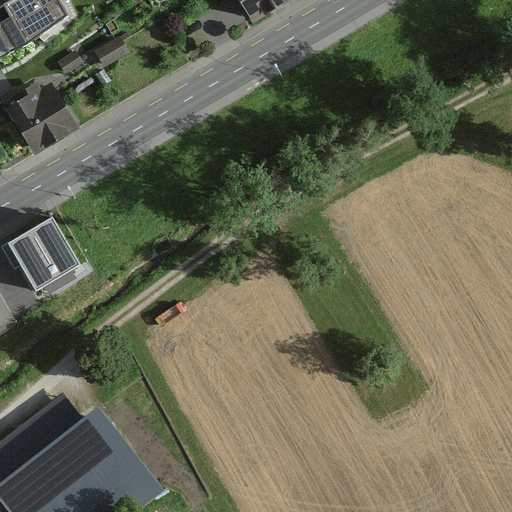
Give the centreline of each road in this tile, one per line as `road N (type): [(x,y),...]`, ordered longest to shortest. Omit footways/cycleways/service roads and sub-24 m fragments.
road 1 (track): [(81,355),(158,287),(285,198),(511,77)]
road 2 (tertiary): [(355,0),(19,195)]
